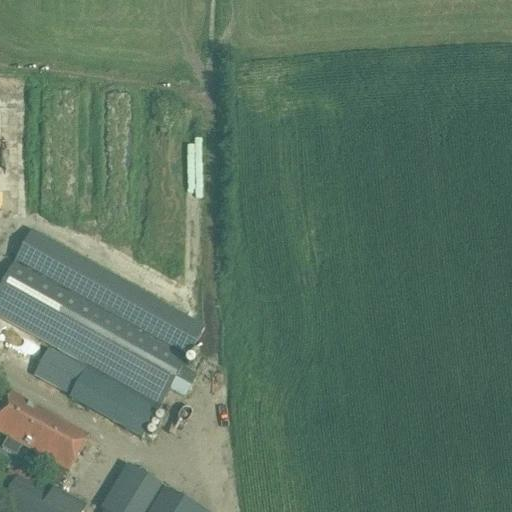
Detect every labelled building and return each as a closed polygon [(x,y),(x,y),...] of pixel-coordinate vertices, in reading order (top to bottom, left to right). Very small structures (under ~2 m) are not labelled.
[(68,103),(68,93),(41,94),(41,104),(68,103)] [(37,216),(69,217),(70,116),(38,116),(37,216)] [(204,330),(32,234),(0,290),(0,320),(87,370),(69,402),(142,443),(158,415),(156,414),(157,413),(143,405),(145,402),(159,410),(169,392),(183,400),(195,378),(181,370),(204,330)] [(89,439),(12,396),(0,415),(0,436),(7,441),(2,450),(15,458),(21,448),(69,475),(89,439)] [(142,479),(143,477),(129,469),(103,511),(195,511),(161,492),(161,490),(142,479)] [(1,511),(3,511),(84,511),(85,511),(20,477),(1,511)]
